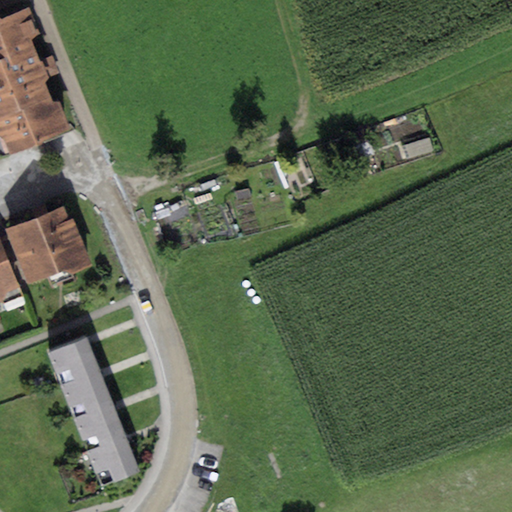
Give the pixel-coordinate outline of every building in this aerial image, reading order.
[(29,6),(0,17),(0,135),(4,136),(11,152),(70,129),(59,101),(53,101),(45,82),(57,72),(52,56),(39,61),(31,39),(40,33),(29,6)] [(63,206),(5,228),(27,283),(64,269),(71,273),(92,265),(73,218),(68,220),(63,206)] [(18,286),(0,241),(0,300),(4,299),(8,290),(18,286)] [(87,337),(47,353),(59,384),(100,368),(89,341),(87,337)] [(100,368),(59,384),(72,416),(113,400),(102,373),(100,368)] [(113,400),(72,416),(85,448),(125,432),(115,406),(113,400)] [(125,432),(85,448),(100,486),(140,470),(127,438),(125,432)]
